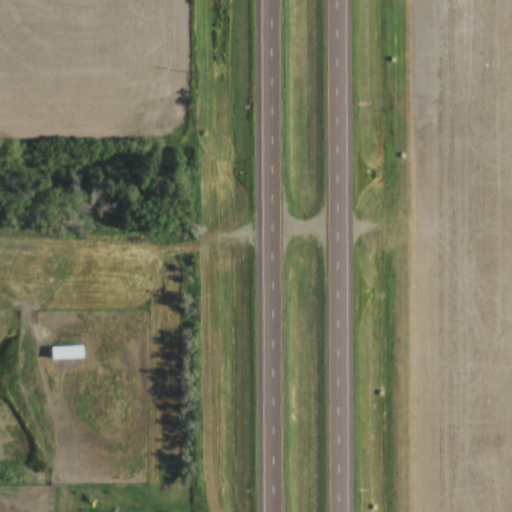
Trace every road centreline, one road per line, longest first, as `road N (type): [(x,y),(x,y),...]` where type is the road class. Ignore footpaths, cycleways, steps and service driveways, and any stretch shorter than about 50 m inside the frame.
road 1 (trunk): [(260,0),(260,511)]
road 2 (trunk): [(331,511),(331,0)]
